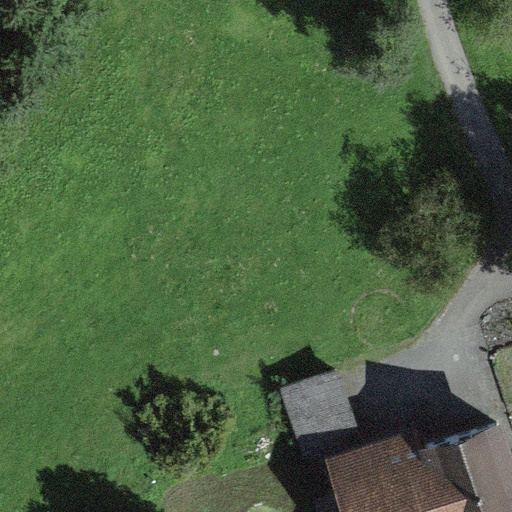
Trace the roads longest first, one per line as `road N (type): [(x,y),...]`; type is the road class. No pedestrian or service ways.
road 1 (track): [(511,187),(436,0)]
road 2 (track): [(396,383),(453,336),(511,247)]
